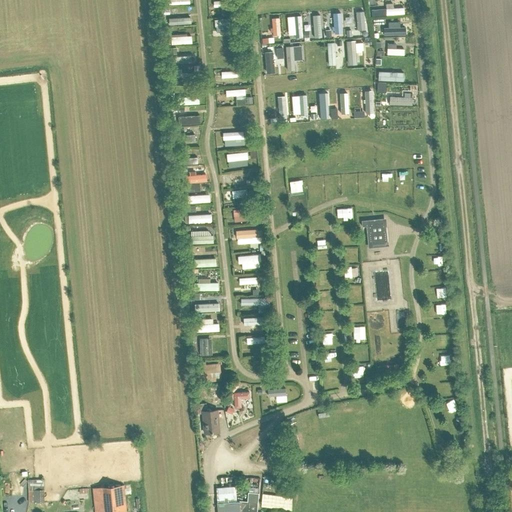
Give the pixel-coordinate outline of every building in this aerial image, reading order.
[(171,13),(171,4),(153,4),(153,13),(171,13)] [(376,9),(376,5),(368,5),(368,18),(387,18),(387,9),(376,9)] [(157,29),(166,28),(166,15),(156,16),(157,29)] [(366,40),(388,39),(387,25),(366,26),(366,40)] [(306,55),(273,69),(276,76),(309,63),(306,55)] [(175,127),(180,127),(180,120),(169,120),(170,135),(176,135),(175,127)] [(213,147),(226,147),(225,127),(208,128),(209,140),(213,140),(213,147)] [(186,186),(186,177),(172,178),(172,186),(186,186)] [(178,188),(178,199),(187,199),(186,188),(178,188)] [(388,245),(385,218),(361,220),(361,226),(365,226),(367,247),(388,245)] [(192,247),(191,239),(174,239),(175,247),(192,247)] [(185,254),(178,254),(178,265),(196,264),(195,256),(185,257),(185,254)] [(185,285),(186,293),(195,293),(195,285),(185,285)] [(196,299),(184,299),(184,308),(195,308),(196,299)] [(182,327),(183,335),(202,334),(202,326),(182,327)] [(200,356),(213,355),(212,338),(199,339),(200,356)] [(206,365),(206,360),(196,361),(198,381),(222,380),(221,364),(206,365)] [(236,408),(242,407),(241,398),(251,397),(250,391),(234,392),(236,408)] [(203,433),(219,432),(218,409),(202,409),(203,433)] [(29,489),(44,488),(44,479),(29,479),(29,489)] [(11,498),(16,498),(16,488),(22,487),(22,483),(10,484),(11,498)] [(126,511),(123,485),(100,487),(102,511),(126,511)] [(216,502),(237,501),(236,487),(215,488),(216,502)] [(256,511),(259,488),(249,487),(249,492),(247,492),(247,500),(237,501),(216,502),(216,511),(256,511)] [(44,489),(34,489),(28,489),(28,501),(44,501),(44,489)] [(16,505),(25,505),(25,492),(17,492),(16,505)]
